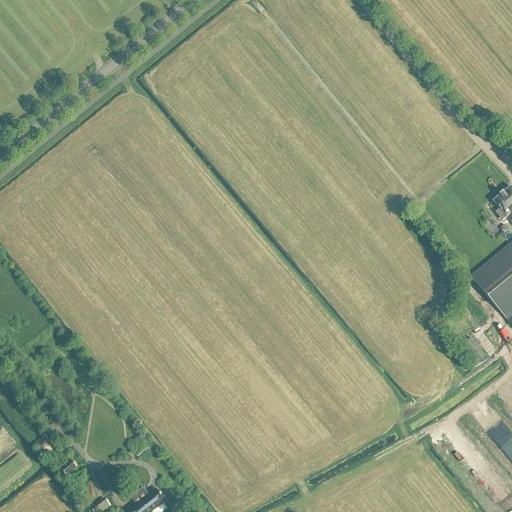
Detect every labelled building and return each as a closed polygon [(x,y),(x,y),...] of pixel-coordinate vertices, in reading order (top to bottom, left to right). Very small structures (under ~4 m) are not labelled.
[(511,189),(511,188),(494,203),(500,210),(496,214),(503,223),(508,219),(511,224),(511,247),(473,280),(511,327),(511,189)] [(504,234),(509,230),(505,225),(500,230),(504,234)] [(478,368),(492,357),(477,338),(463,348),(478,368)] [(34,447),(43,458),(48,458),(51,455),(52,450),(43,440),(39,440),(35,443),(34,447)] [(66,477),(76,468),(70,461),(59,470),(66,477)] [(148,496),(142,488),(129,498),(135,506),(128,511),(152,511),(164,503),(155,490),(148,496)] [(102,511),(110,507),(104,498),(89,509),(90,510),(88,511),(102,511)]
